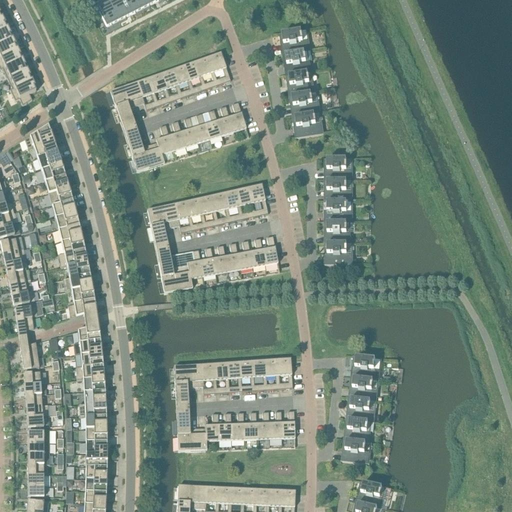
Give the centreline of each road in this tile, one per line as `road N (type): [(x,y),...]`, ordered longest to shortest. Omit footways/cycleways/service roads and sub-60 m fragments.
road 1 (residential): [(310,511),(304,327),(287,227),(251,91),(224,18),(212,9)]
road 2 (unclassified): [(130,511),(120,313),(63,102)]
road 3 (residential): [(212,9),(63,102)]
